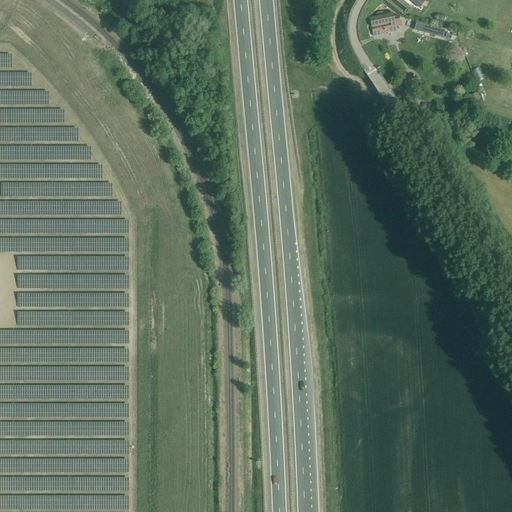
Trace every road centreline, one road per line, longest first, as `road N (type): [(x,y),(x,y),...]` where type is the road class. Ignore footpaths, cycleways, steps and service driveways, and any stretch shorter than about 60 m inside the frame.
road 1 (trunk): [(304,511),(265,0)]
road 2 (trunk): [(240,0),(278,511)]
road 3 (unclassified): [(511,320),(368,68)]
